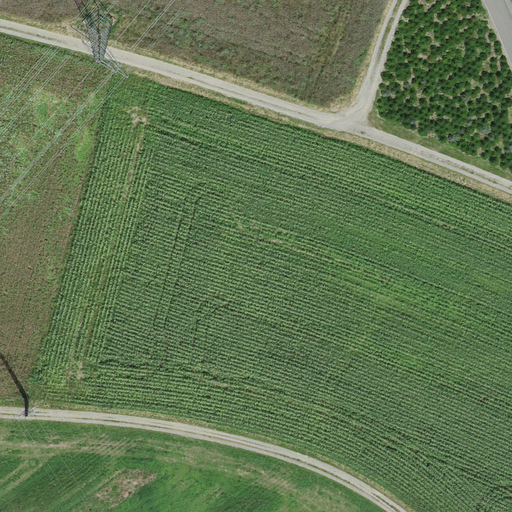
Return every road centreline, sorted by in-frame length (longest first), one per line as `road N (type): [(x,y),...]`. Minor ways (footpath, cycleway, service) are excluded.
road 1 (track): [(511,187),(125,54),(0,21)]
road 2 (track): [(395,511),(346,475),(228,432),(86,410),(0,411)]
road 3 (track): [(353,128),(395,0)]
